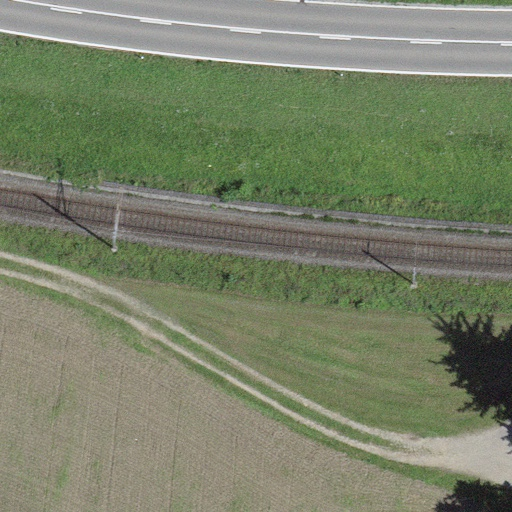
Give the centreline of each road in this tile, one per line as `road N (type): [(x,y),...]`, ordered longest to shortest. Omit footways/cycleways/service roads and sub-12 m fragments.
road 1 (track): [(495,458),(408,457),(286,405),(173,337),(0,266)]
road 2 (secondary): [(511,45),(155,23),(6,0)]
